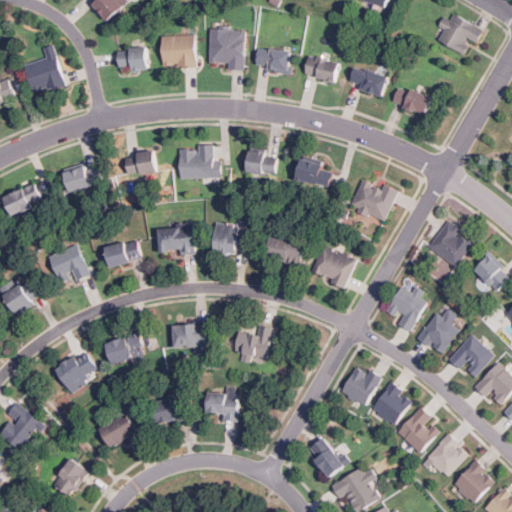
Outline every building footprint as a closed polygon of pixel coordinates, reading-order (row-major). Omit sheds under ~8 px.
[(125,7),(120,0),(94,0),(108,19),(125,7)] [(359,0),(384,9),(387,0),(359,0)] [(473,41),(478,43),(486,29),(456,12),(451,20),(449,19),(438,37),(466,53),(473,41)] [(212,61),(230,61),(230,68),(247,69),(248,29),(213,28),(212,61)] [(165,35),(165,67),(198,67),(198,35),(165,35)] [(56,44),(46,47),(49,57),(28,63),(36,93),(68,84),(56,44)] [(120,48),(122,70),(150,67),(148,45),(120,48)] [(293,70),(294,49),(260,47),(259,69),(293,70)] [(342,61),(312,53),(307,73),(338,81),(342,61)] [(385,93),(390,74),(357,65),(352,85),(385,93)] [(0,83),(0,105),(8,101),(7,99),(18,95),(10,79),(0,83)] [(434,96),(402,83),(395,100),(427,113),(434,96)] [(182,149),(182,177),(221,177),(220,144),(201,145),(201,149),(182,149)] [(128,155),(131,175),(160,170),(156,150),(128,155)] [(277,173),(279,152),(251,150),(250,171),(277,173)] [(336,167),(304,157),(298,177),(330,187),(336,167)] [(106,181),(100,162),(66,173),(72,191),(106,181)] [(385,185),(365,177),(353,206),(388,220),(401,189),(386,182),(385,185)] [(45,199),(35,181),(6,199),(16,216),(45,199)] [(449,220),(431,245),(458,265),(477,240),(449,220)] [(161,225),(163,249),(182,248),(183,253),(198,252),(196,222),(161,225)] [(217,251),(250,252),(251,233),(241,233),(241,222),(218,222),(217,251)] [(307,240),(274,233),(269,257),(303,263),(307,240)] [(108,245),(113,265),(145,257),(140,237),(108,245)] [(92,272),(79,243),(52,255),(65,284),(92,272)] [(360,257),(326,243),(314,271),(348,286),(360,257)] [(477,268),(499,289),(511,276),(511,274),(491,254),(477,268)] [(45,293),(33,276),(6,294),(19,312),(45,293)] [(429,300),(422,296),(424,292),(404,283),(389,313),(400,318),(398,322),(415,330),(429,300)] [(511,303),(502,312),(511,324),(511,303)] [(421,336),(442,353),(462,328),(453,322),(459,315),(446,305),(421,336)] [(176,322),(177,346),(210,345),(209,321),(176,322)] [(270,357),(275,326),(262,323),(260,333),(241,330),(237,351),(270,357)] [(147,355),(143,332),(109,339),(114,361),(147,355)] [(478,375),(497,355),(475,333),(451,357),(462,368),(466,364),(478,375)] [(100,370),(85,350),(60,369),(75,389),(100,370)] [(511,393),(511,371),(501,361),(477,385),(488,395),(492,391),(503,403),(511,393)] [(344,389),(366,404),(384,378),(362,363),(344,389)] [(416,399),(394,382),(374,408),(397,425),(416,399)] [(240,420),(240,392),(210,392),(210,410),(225,410),(225,420),(240,420)] [(192,416),(187,394),(152,402),(158,424),(192,416)] [(14,424),(8,433),(26,446),(44,421),(16,401),(5,417),(14,424)] [(511,421),(511,402),(502,411),(511,421)] [(423,452),(443,430),(433,420),(436,417),(424,406),(400,431),(423,452)] [(141,431),(130,412),(102,428),(113,446),(141,431)] [(472,453),(452,433),(429,456),(449,476),(472,453)] [(311,449),(333,476),(348,464),(326,436),(311,449)] [(0,481),(9,459),(0,455),(0,481)] [(74,496),(92,469),(73,457),(56,484),(74,496)] [(456,482),(476,502),(498,480),(478,460),(456,482)] [(342,498),(348,494),(359,511),(383,498),(373,482),(379,478),(373,468),(368,472),(365,467),(334,485),(342,498)] [(492,511),(511,511),(511,491),(508,487),(487,507),(492,511)]
